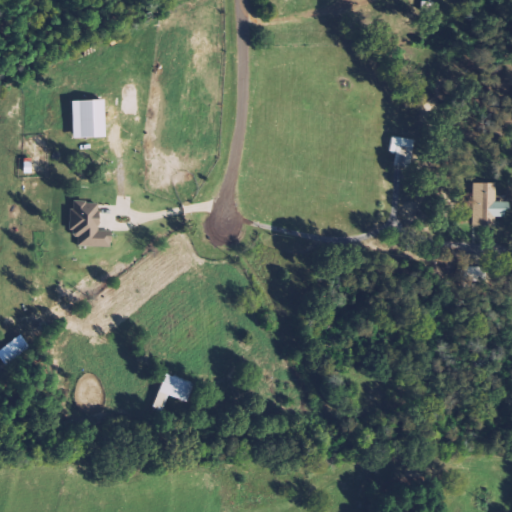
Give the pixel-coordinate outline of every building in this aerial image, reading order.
[(108,138),(107,101),(74,101),(75,139),(108,138)] [(415,138),(393,138),(392,155),(396,155),(395,167),(413,168),(415,138)] [(497,184),(474,184),(473,204),(490,204),(490,217),(507,217),(507,202),(497,202),(497,184)] [(113,248),(113,234),(100,234),(101,203),(73,202),(72,237),(79,237),(79,247),(113,248)] [(465,287),(487,288),(488,268),(466,267),(465,287)] [(27,342),(49,337),(44,320),(22,326),(27,342)] [(32,349),(23,336),(0,351),(0,355),(7,366),(32,349)] [(195,383),(166,376),(160,399),(157,399),(155,409),(165,412),(168,397),(190,403),(195,383)]
